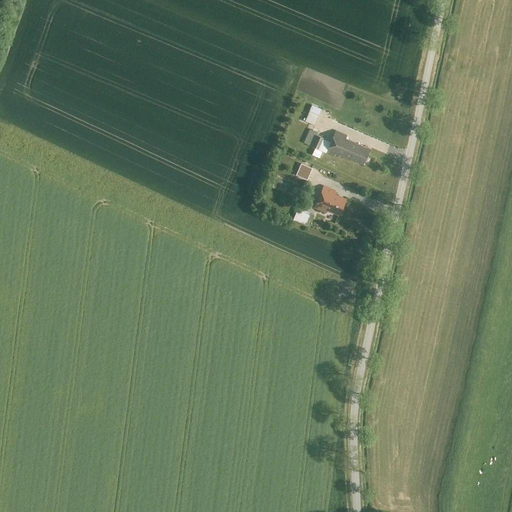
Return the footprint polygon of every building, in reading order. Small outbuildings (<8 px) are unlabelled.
[(320,107),(311,103),(305,119),(314,122),(320,107)] [(303,140),(311,143),(316,132),(317,130),(308,127),(303,140)] [(363,162),(369,146),(345,136),(346,133),(334,128),(329,139),(325,149),(324,150),(338,156),(339,152),(363,162)] [(311,143),(317,146),(322,136),(322,135),(316,132),(311,143)] [(325,149),(329,139),(322,136),(317,146),(325,149)] [(311,166),(300,161),(295,172),(306,177),(311,166)] [(335,189),(324,184),(314,205),(325,210),(326,208),(337,213),(345,196),(335,191),(335,189)] [(304,222),(309,211),(297,205),(292,217),(304,222)]
